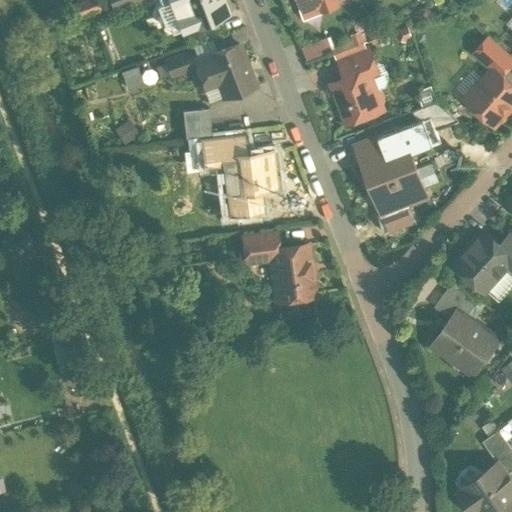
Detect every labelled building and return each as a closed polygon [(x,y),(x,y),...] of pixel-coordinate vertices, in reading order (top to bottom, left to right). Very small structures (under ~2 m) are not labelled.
[(97,0),(82,0),(73,3),(79,18),(102,10),(97,0)] [(137,0),(110,0),(114,9),(138,1),(137,0)] [(223,0),(167,0),(160,3),(169,24),(177,21),(180,30),(189,26),(189,28),(228,13),(223,0)] [(511,63),(511,53),(490,34),(474,52),(489,66),(495,59),(507,69),(511,63)] [(240,43),(209,54),(209,55),(219,80),(224,96),(255,85),(240,43)] [(369,47),(339,59),(346,77),(368,68),(369,70),(377,66),(369,47)] [(194,51),(167,60),(169,66),(173,76),(199,66),(197,59),(194,51)] [(209,55),(197,59),(199,66),(206,85),(219,80),(209,55)] [(167,60),(158,63),(160,69),(169,66),(167,60)] [(511,81),(496,67),(468,97),(495,122),(511,103),(511,81)] [(346,77),(333,82),(349,121),(384,108),(382,104),(385,99),(382,93),(377,90),(369,70),(368,68),(346,77)] [(209,107),(183,110),(186,138),(210,135),(212,135),(209,107)] [(428,194),(402,126),(372,138),(379,156),(364,162),(383,212),(428,194)] [(212,135),(210,135),(214,164),(225,162),(231,162),(230,155),(247,153),(244,131),(212,135)] [(247,153),(230,155),(231,162),(225,162),(231,212),(262,209),(260,188),(276,186),(272,150),(247,153)] [(307,243),(278,247),(275,228),(243,233),(247,257),(272,253),(278,298),(314,292),(307,243)] [(486,230),(469,248),(465,248),(459,255),(459,259),(456,262),(486,289),(511,261),(511,260),(511,252),(502,244),(486,230)] [(511,232),(502,244),(511,252),(511,260),(511,261),(511,262),(511,232)] [(480,299),(454,280),(444,293),(470,311),(480,299)] [(500,338),(458,308),(434,342),(455,357),(458,353),(478,368),(500,338)] [(511,470),(511,444),(500,428),(484,440),(499,461),(500,461),(509,473),(511,470)] [(511,477),(509,473),(500,461),(499,461),(471,481),(487,504),(480,509),(481,511),(507,511),(511,509),(511,477)] [(487,504),(471,481),(459,490),(474,511),(479,511),(481,511),(480,509),(487,504)] [(84,484),(69,488),(73,503),(88,499),(84,484)]
